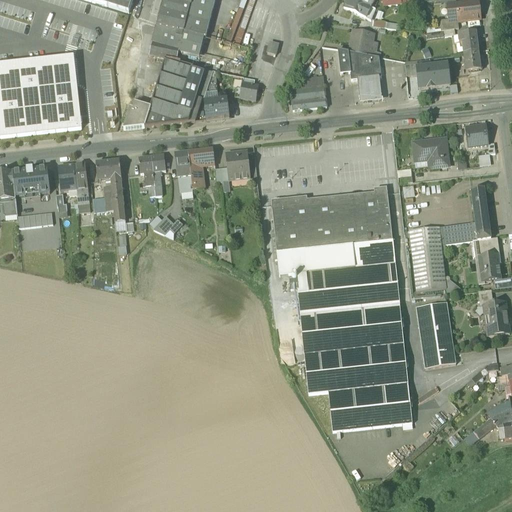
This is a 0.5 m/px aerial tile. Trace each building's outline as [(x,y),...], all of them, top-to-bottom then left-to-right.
[(133,0),(76,0),(129,16),(133,0)] [(177,64),(179,55),(191,9),(192,10),(194,0),(164,0),(160,14),(156,30),(149,59),(165,63),(150,110),(144,130),(195,124),(202,102),(196,100),(205,73),(177,64)] [(215,0),(194,0),(192,10),(191,9),(179,55),(199,60),(204,41),(205,41),(215,0)] [(247,0),(242,0),(225,45),(230,46),(247,0)] [(256,0),(254,0),(250,0),(234,48),(239,49),(256,0)] [(376,12),(371,10),(364,7),(365,5),(356,0),(347,0),(343,8),(371,23),(376,12)] [(356,0),(365,5),(364,7),(371,10),(375,0),(356,0)] [(448,22),(448,26),(458,25),(480,22),(478,4),(456,6),(448,7),(449,22),(448,22)] [(441,33),(443,33),(454,32),(458,31),(458,25),(448,26),(448,22),(439,23),(441,33)] [(353,32),(350,47),(371,51),(372,43),(374,36),(353,32)] [(462,45),(463,57),(478,55),(476,34),(457,37),(459,46),(462,45)] [(371,51),(369,57),(380,59),(381,55),(376,54),(378,44),(372,43),(371,51)] [(267,56),(275,58),(278,47),(270,45),(267,56)] [(369,57),(371,51),(350,47),(349,53),(369,57)] [(431,57),(428,49),(422,52),(425,60),(431,57)] [(350,76),(351,83),(381,79),(379,59),(337,51),(340,77),(350,76)] [(481,73),(478,55),(463,57),(466,75),(481,73)] [(0,140),(82,131),(74,59),(0,67),(0,140)] [(405,67),(406,78),(418,78),(417,70),(416,66),(405,67)] [(417,70),(418,78),(419,91),(449,88),(447,67),(417,70)] [(212,75),(205,73),(196,100),(202,102),(204,103),(212,75)] [(302,81),(303,91),(324,88),(323,79),(302,81)] [(379,79),(357,81),(360,106),(382,103),(379,79)] [(236,90),(241,91),(242,86),(243,84),(235,82),(233,90),(236,90)] [(245,87),(242,86),(241,91),(240,100),(256,103),(258,89),(253,88),(245,87)] [(457,87),(449,88),(450,96),(458,95),(457,87)] [(327,110),(324,88),(303,91),(290,92),(293,113),(327,110)] [(204,104),(206,123),(229,120),(227,102),(204,104)] [(128,117),(123,132),(144,130),(150,110),(135,105),(131,118),(128,117)] [(465,131),(468,150),(488,147),(485,129),(465,131)] [(429,170),(429,171),(448,169),(446,150),(447,150),(446,141),(436,142),(436,143),(413,146),(415,164),(428,163),(429,170)] [(213,152),(188,155),(191,179),(191,180),(203,179),(202,169),(215,168),(213,152)] [(227,171),(228,184),(229,184),(228,180),(249,178),(250,182),(247,154),(225,156),(227,171)] [(178,181),(182,180),(191,179),(188,155),(175,157),(177,181),(178,181)] [(478,159),(479,170),(490,168),(489,157),(478,159)] [(164,158),(151,159),(154,184),(160,183),(159,175),(165,174),(164,158)] [(154,187),(154,184),(151,159),(138,161),(140,177),(144,176),(145,188),(154,187)] [(466,162),(457,163),(458,172),(467,171),(466,162)] [(98,183),(111,182),(121,181),(119,163),(96,165),(98,183)] [(428,163),(415,164),(415,171),(429,170),(428,163)] [(85,167),(74,168),(76,193),(78,207),(89,206),(85,167)] [(61,195),(76,193),(74,168),(58,170),(61,195)] [(15,199),(25,198),(26,198),(25,195),(39,193),(39,197),(40,197),(50,196),(47,171),(32,172),(27,173),(12,174),(15,199)] [(411,171),(397,173),(398,180),(400,180),(412,179),(411,171)] [(215,185),(222,185),(221,172),(214,172),(215,185)] [(16,214),(15,199),(12,174),(0,176),(0,203),(4,203),(6,215),(16,214)] [(191,180),(191,179),(182,180),(182,183),(178,183),(180,194),(191,193),(193,192),(191,180)] [(193,192),(193,193),(204,191),(203,179),(191,180),(193,192)] [(111,189),(114,213),(124,212),(121,181),(111,182),(111,189)] [(154,187),(154,189),(155,199),(155,202),(162,201),(160,183),(154,184),(154,187)] [(415,199),(413,188),(402,190),(404,200),(415,199)] [(105,201),(106,214),(114,213),(111,189),(104,190),(105,201)] [(470,193),(475,226),(477,243),(477,244),(485,242),(490,242),(490,241),(491,241),(484,191),(470,193)] [(40,199),(40,197),(39,197),(39,193),(25,195),(26,198),(25,198),(25,201),(40,199)] [(192,200),(191,193),(180,194),(180,201),(192,200)] [(271,207),(277,256),(304,253),(392,244),(387,194),(271,207)] [(106,214),(105,201),(93,203),(94,215),(106,214)] [(89,206),(78,207),(79,216),(90,215),(89,206)] [(115,224),(125,223),(124,212),(114,213),(115,224)] [(154,231),(162,223),(157,218),(149,227),(154,231)] [(164,237),(170,232),(174,227),(173,227),(166,219),(162,223),(154,231),(153,232),(164,237)] [(126,226),(125,223),(115,224),(116,234),(127,233),(126,226)] [(178,223),(173,227),(174,227),(170,232),(174,236),(182,227),(178,223)] [(473,244),(477,243),(475,226),(439,231),(441,248),(473,244)] [(441,248),(439,231),(439,230),(409,233),(411,251),(441,248)] [(174,236),(170,232),(164,237),(173,242),(174,236)] [(485,242),(487,254),(498,252),(497,241),(491,241),(490,241),(490,242),(485,242)] [(477,259),(481,285),(491,283),(495,283),(494,276),(499,275),(497,257),(499,257),(498,252),(487,254),(485,242),(477,244),(477,243),(473,244),(474,250),(477,249),(479,259),(477,259)] [(297,293),(300,318),(399,307),(392,244),(304,253),(307,276),(297,277),(298,283),(296,283),(297,293)] [(411,251),(416,295),(446,292),(445,284),(441,248),(411,251)] [(127,257),(126,249),(120,250),(118,250),(118,258),(127,257)] [(297,277),(307,276),(304,253),(277,256),(279,279),(297,277)] [(491,283),(493,293),(511,290),(511,282),(511,281),(500,282),(495,283),(491,283)] [(289,284),(290,294),(297,293),(296,283),(289,284)] [(450,284),(445,284),(446,292),(447,298),(461,296),(460,291),(450,284)] [(478,294),(480,310),(485,309),(485,308),(493,307),(491,293),(478,294)] [(425,371),(425,372),(456,367),(455,366),(453,356),(446,307),(447,307),(447,306),(416,311),(417,311),(426,371),(425,371)] [(485,309),(489,339),(509,337),(505,306),(493,307),(485,308),(485,309)] [(412,426),(399,307),(300,318),(308,397),(328,395),(332,435),(412,426)] [(482,379),(483,380),(487,375),(487,373),(499,372),(498,366),(487,368),(478,375),(482,379)] [(511,370),(501,372),(502,380),(508,379),(509,385),(511,384),(511,370)] [(470,382),(473,386),(482,379),(478,375),(470,382)] [(510,392),(509,385),(499,386),(495,387),(495,391),(497,391),(498,394),(505,393),(510,392)] [(487,414),(491,420),(493,418),(511,410),(510,403),(504,405),(505,407),(487,414)] [(495,428),(503,430),(503,427),(511,425),(511,418),(511,410),(493,418),(491,420),(496,427),(495,428)] [(478,441),(495,428),(496,427),(491,420),(473,434),(478,441)] [(511,425),(503,427),(503,430),(505,441),(511,440),(511,425)] [(503,430),(495,428),(498,442),(505,441),(503,430)] [(478,441),(473,434),(464,441),(469,448),(478,441)] [(459,444),(453,437),(448,441),(454,448),(459,444)]
